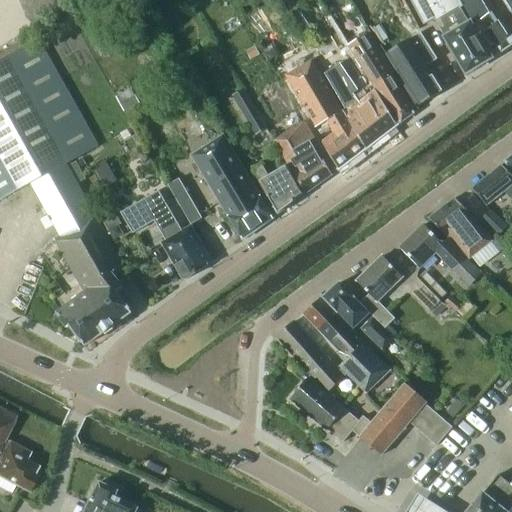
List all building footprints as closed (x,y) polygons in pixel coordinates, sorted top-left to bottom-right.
[(409,0),(424,26),(436,19),(440,17),(441,20),(441,19),(448,16),(447,14),(462,5),(463,4),(461,0),(409,0)] [(461,0),(463,4),(473,23),(489,12),(496,22),(486,30),(494,41),(498,48),(504,48),(511,42),(511,13),(503,0),(461,0)] [(511,0),(503,0),(511,13),(511,0)] [(440,17),(436,19),(444,32),(441,34),(465,76),(487,61),(492,58),(486,47),(473,23),(463,4),(462,5),(447,14),(448,16),(441,19),(441,20),(440,17)] [(300,13),(293,18),(304,34),(311,29),(300,13)] [(398,82),(393,75),(367,32),(347,44),(374,88),(396,126),(399,123),(414,113),(413,111),(417,108),(400,80),(398,82)] [(421,32),(386,53),(404,80),(419,105),(442,90),(428,67),(439,60),(421,32)] [(65,164),(66,164),(99,145),(40,41),(0,63),(0,200),(30,184),(65,164)] [(260,56),(255,47),(246,52),(251,61),(260,56)] [(132,89),(117,97),(125,111),(139,103),(132,89)] [(372,90),(349,107),(344,111),(344,112),(366,148),(395,126),(380,102),(372,90)] [(265,128),(255,111),(245,117),(255,134),(265,128)] [(344,111),(340,113),(327,122),(333,133),(325,139),(322,142),(338,168),(366,148),(344,112),(344,111)] [(331,174),(319,154),(311,140),(314,138),(304,122),(273,140),(305,194),(331,174)] [(193,155),(242,237),(272,217),(223,135),(193,155)] [(277,148),(257,160),(270,181),(264,184),(278,209),(295,199),(294,198),(303,193),(277,148)] [(117,181),(105,161),(94,168),(105,188),(117,181)] [(77,162),(67,167),(77,185),(86,179),(77,162)] [(65,164),(30,184),(60,236),(94,216),(77,185),(67,167),(66,164),(65,164)] [(511,175),(501,165),(470,188),(486,204),(503,191),(511,199),(511,175)] [(203,217),(180,178),(169,185),(192,224),(203,217)] [(187,226),(179,231),(156,191),(121,211),(133,233),(155,220),(166,239),(159,243),(180,278),(185,279),(209,263),(187,226)] [(454,198),(427,219),(446,238),(449,240),(450,241),(465,256),(468,259),(491,242),(474,218),(454,198)] [(482,220),(499,236),(508,227),(490,211),(482,220)] [(116,214),(103,222),(108,231),(121,224),(116,214)] [(83,293),(109,329),(131,313),(117,292),(122,288),(112,273),(122,266),(94,216),(60,236),(54,240),(83,293)] [(423,226),(400,249),(419,268),(435,251),(442,258),(440,259),(451,270),(451,269),(470,287),(482,275),(476,270),(478,269),(468,259),(465,256),(450,241),(449,240),(446,238),(441,244),(423,226)] [(378,302),(401,279),(380,257),(355,282),(368,296),(361,303),(385,327),(394,318),(378,302)] [(440,301),(447,294),(425,271),(418,278),(440,301)] [(372,318),(373,318),(369,313),(340,283),(324,298),(353,328),(364,318),(368,322),(362,329),(382,349),(393,339),(372,318)] [(84,346),(109,329),(83,293),(56,313),(66,328),(69,325),(84,346)] [(462,306),(452,296),(445,302),(462,319),(475,307),(468,300),(462,306)] [(340,366),(365,394),(389,372),(320,298),(303,314),(339,353),(350,357),(340,366)] [(344,376),(294,322),(276,338),(308,372),(311,370),(329,390),(344,376)] [(410,424),(426,407),(427,405),(406,386),(371,425),(363,417),(358,422),(343,409),(343,408),(309,378),(290,399),(326,431),(328,430),(342,442),(352,431),(380,456),(409,423),(410,424)] [(465,406),(458,400),(446,413),(454,419),(465,406)] [(419,432),(435,414),(426,407),(410,424),(419,432)] [(9,442),(5,440),(16,418),(0,409),(0,487),(10,493),(15,484),(28,492),(30,489),(33,488),(36,483),(34,480),(36,477),(34,476),(38,468),(26,462),(31,452),(10,441),(9,442)] [(428,440),(444,422),(435,414),(419,432),(428,440)] [(444,422),(428,440),(437,447),(452,430),(444,422)] [(511,511),(511,482),(510,485),(498,475),(483,493),(482,492),(466,511),(511,511)] [(135,511),(138,507),(115,496),(118,489),(99,480),(84,511),(135,511)] [(452,511),(418,490),(406,509),(410,511),(452,511)]
